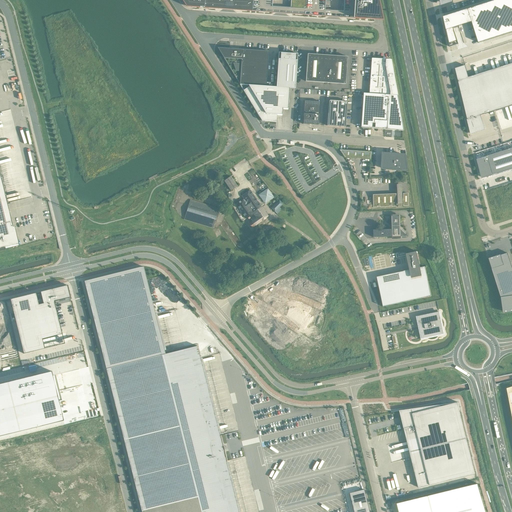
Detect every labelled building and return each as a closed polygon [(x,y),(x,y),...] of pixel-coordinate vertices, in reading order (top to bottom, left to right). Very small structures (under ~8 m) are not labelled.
[(181,0),(186,7),(189,7),(193,7),(197,7),(199,7),(219,9),(223,9),(233,10),(237,10),(247,11),(250,11),(251,11),(255,11),(256,11),(259,12),(269,12),(272,13),(272,6),(272,0),(290,0),(290,8),(290,14),(292,14),(295,14),(303,15),(308,15),(309,15),(312,15),(322,16),(324,16),(325,10),(325,0),(181,0)] [(379,0),(344,0),(343,18),(384,20),(379,0)] [(511,0),(497,0),(444,17),(450,47),(458,44),(453,28),(472,22),(479,43),(511,32),(511,0)] [(247,85),(266,86),(268,51),(218,48),(236,77),(236,78),(239,84),(247,85)] [(289,88),(294,88),(296,54),(278,52),(275,87),(266,86),(247,85),(239,84),(262,121),(276,122),(276,114),(282,114),(282,108),(288,109),(289,88)] [(345,84),(347,57),(307,54),(305,81),(345,84)] [(397,96),(391,60),(371,58),(369,93),(397,96)] [(457,72),(456,72),(467,120),(468,125),(470,134),(485,130),(481,115),(511,105),(511,63),(469,77),(465,65),(457,68),(458,69),(456,69),(457,72)] [(402,131),(397,96),(369,93),(363,93),(361,128),(402,131)] [(304,100),(303,124),(318,125),(320,102),(304,100)] [(329,101),(327,126),(345,127),(347,101),(330,100),(329,100),(329,101)] [(511,148),(478,159),(482,177),(487,176),(488,176),(493,175),(493,174),(496,174),(498,173),(511,168),(511,148)] [(371,152),(339,150),(345,157),(370,159),(371,152)] [(403,170),(404,155),(388,154),(387,169),(388,169),(403,170)] [(0,247),(17,244),(0,173),(0,247)] [(231,191),(237,186),(230,176),(224,181),(231,191)] [(408,193),(403,194),(402,187),(401,188),(401,184),(396,184),(396,188),(395,188),(395,194),(388,194),(373,195),(373,207),(388,206),(398,206),(398,207),(402,207),(402,206),(408,205),(408,193)] [(511,195),(509,187),(486,195),(494,225),(507,220),(504,208),(511,205),(511,195)] [(261,194),(266,201),(273,197),(267,189),(261,194)] [(246,218),(253,214),(255,216),(251,219),(252,221),(249,223),(252,227),(268,216),(264,211),(250,190),(242,196),(244,199),(236,204),(246,218)] [(213,228),(219,208),(190,200),(184,219),(213,228)] [(279,208),(280,206),(282,204),(279,200),(271,208),(277,214),(281,210),(279,208)] [(388,237),(407,236),(400,229),(399,229),(399,215),(391,215),(391,229),(388,229),(378,230),(373,230),(373,237),(388,237)] [(410,270),(376,277),(382,306),(431,296),(425,267),(420,268),(417,252),(407,254),(410,270)] [(489,258),(501,297),(503,311),(504,311),(503,310),(511,309),(511,266),(508,253),(501,255),(501,254),(500,255),(490,259),(489,258)] [(143,266),(84,281),(106,369),(141,511),(238,511),(226,461),(227,461),(226,459),(225,459),(220,438),(221,437),(220,436),(197,346),(165,354),(143,266)] [(132,266),(102,273),(103,276),(133,268),(132,266)] [(67,285),(10,299),(23,354),(44,348),(42,339),(62,334),(54,301),(70,297),(67,285)] [(439,312),(417,317),(419,326),(418,326),(419,330),(420,330),(422,339),(444,334),(439,312)] [(0,435),(64,420),(51,371),(0,383),(0,435)] [(411,410),(401,411),(404,423),(403,423),(419,488),(430,485),(476,474),(460,412),(458,402),(441,406),(441,405),(411,409),(411,410)] [(0,467),(11,511),(79,511),(61,440),(0,455),(0,467)] [(478,484),(397,503),(399,511),(486,511),(482,498),(478,484)] [(369,511),(364,489),(349,493),(353,511),(369,511)]
